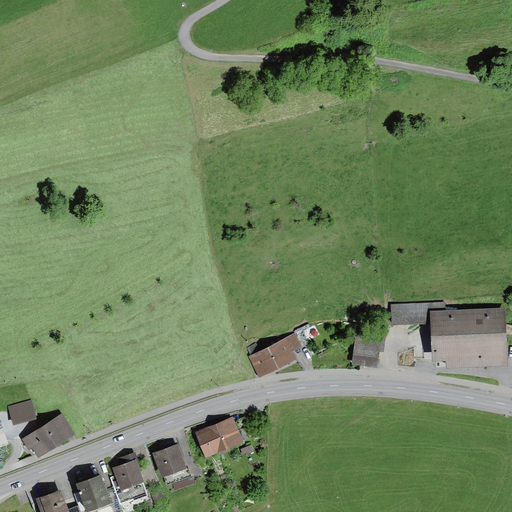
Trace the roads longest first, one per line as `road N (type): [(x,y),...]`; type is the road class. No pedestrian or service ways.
road 1 (secondary): [(511,405),(381,386),(246,396),(0,487)]
road 2 (track): [(511,85),(364,59),(205,55),(192,50),(183,29),(222,0)]
